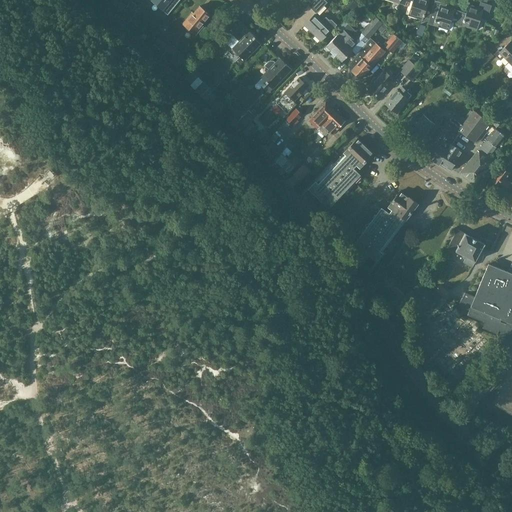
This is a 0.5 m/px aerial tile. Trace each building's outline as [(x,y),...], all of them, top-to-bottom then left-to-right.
[(125,5),(118,0),(106,0),(103,4),(117,15),(125,5)] [(151,0),(153,1),(160,7),(166,12),(165,14),(164,15),(166,16),(178,1),(176,0),(151,0)] [(324,0),(311,0),(307,5),(316,13),(326,2),(324,0)] [(399,0),(399,4),(399,3),(405,5),(406,2),(411,3),(407,16),(422,20),(423,17),(428,0),(399,0)] [(131,2),(127,7),(132,12),(133,10),(136,6),(131,2)] [(463,22),(462,25),(476,30),(480,18),(486,20),(491,6),(480,2),(478,8),(469,5),(466,13),(464,20),(463,19),(462,22),(463,22)] [(428,22),(427,24),(448,30),(452,18),(457,20),(456,23),(461,25),(462,25),(463,22),(462,22),(463,19),(464,20),(466,13),(460,12),(454,10),(454,9),(445,6),(439,4),(438,9),(433,7),(429,19),(428,22)] [(182,24),(190,30),(196,35),(203,27),(201,25),(209,15),(207,13),(207,12),(206,11),(205,11),(199,6),(193,14),(191,13),(186,19),(182,24)] [(325,17),(321,21),(314,15),(305,25),(321,40),(336,25),(331,20),(328,20),(325,17)] [(368,39),(371,35),(382,23),(375,17),(362,33),(368,39)] [(337,35),(326,46),(342,61),(353,51),(352,50),(358,44),(356,42),(361,36),(345,21),(340,27),(343,30),(337,35)] [(386,27),(382,23),(371,35),(375,38),(380,32),(381,33),(386,27)] [(417,30),(416,35),(421,36),(423,31),(424,27),(419,25),(417,30)] [(238,55),(240,56),(240,57),(236,61),(240,65),(244,61),(260,45),(247,32),(232,48),(238,55)] [(393,34),(383,45),(393,53),(402,42),(393,34)] [(178,54),(169,47),(158,37),(153,43),(164,52),(160,57),(169,64),(178,54)] [(375,43),(370,38),(365,44),(366,44),(348,65),(349,70),(360,79),(385,51),(375,43)] [(503,57),(508,62),(511,58),(511,41),(499,52),(498,50),(494,54),(500,60),(503,57)] [(487,50),(475,61),(476,61),(481,67),(487,61),(493,56),(487,50)] [(412,56),(409,60),(415,65),(418,62),(412,56)] [(268,70),(260,77),(266,82),(269,85),(264,90),(268,93),(272,89),(273,89),(289,72),(291,70),(279,58),(275,63),(273,62),(272,61),(270,61),(268,62),(264,66),(268,70)] [(399,70),(406,76),(415,65),(409,60),(408,59),(399,70)] [(474,63),(470,67),(475,72),(479,69),(481,67),(476,61),(474,63)] [(415,65),(406,76),(411,81),(420,71),(415,65)] [(394,79),(391,76),(384,69),(368,88),(378,97),(394,79)] [(275,102),(287,113),(297,104),(294,101),(308,87),(298,78),(284,92),(275,102)] [(202,81),(194,90),(200,96),(208,89),(209,87),(202,81)] [(211,92),(216,97),(226,88),(220,82),(211,92)] [(398,90),(398,89),(385,105),(395,114),(408,99),(411,95),(406,91),(407,91),(401,86),(398,90)] [(308,121),(317,129),(321,126),(335,112),(325,103),(308,121)] [(270,137),(274,142),(301,115),(296,110),(270,137)] [(412,117),(407,123),(423,137),(434,124),(430,120),(433,116),(426,110),(419,118),(418,117),(421,115),(417,111),(412,117)] [(433,142),(426,153),(430,156),(430,157),(439,163),(450,170),(459,156),(458,156),(461,151),(452,146),(452,145),(455,140),(460,132),(474,142),(477,145),(493,125),(496,127),(501,119),(492,113),(487,120),(474,110),(474,111),(466,121),(459,130),(451,125),(446,121),(433,142)] [(244,126),(254,116),(248,111),(239,121),(244,126)] [(317,129),(311,136),(317,142),(324,134),(325,135),(328,132),(332,135),(345,122),(335,112),(321,126),(317,129)] [(456,112),(448,122),(451,125),(459,130),(466,121),(465,120),(456,112)] [(249,137),(257,129),(251,123),(243,130),(249,137)] [(505,137),(495,129),(486,141),(486,140),(478,151),(477,151),(460,173),(475,185),(496,159),(493,157),(491,160),(486,156),(493,148),(495,149),(505,137)] [(261,133),(250,144),(254,148),(265,137),(261,133)] [(359,168),(373,153),(358,138),(344,153),(347,156),(318,186),(315,183),(308,190),(327,208),(359,175),(353,169),(357,165),(359,168)] [(285,147),(281,150),(288,157),(292,153),(285,147)] [(319,164),(324,168),(337,154),(333,149),(319,164)] [(274,161),(281,168),(288,161),(281,153),(274,161)] [(495,174),(491,180),(504,190),(511,180),(511,175),(506,171),(507,171),(509,168),(511,163),(511,153),(504,164),(502,167),(501,166),(495,174)] [(288,161),(281,168),(287,174),(294,166),(288,161)] [(293,175),(299,181),(309,170),(303,164),(293,175)] [(46,177),(48,180),(54,175),(49,169),(43,174),(46,177)] [(355,244),(375,260),(378,262),(385,253),(382,251),(417,204),(409,197),(408,198),(399,192),(388,206),(393,210),(389,214),(381,209),(364,231),(355,244)] [(393,242),(398,246),(410,230),(405,226),(393,242)] [(463,262),(471,267),(475,259),(484,243),(464,233),(457,229),(448,246),(455,250),(455,251),(466,256),(463,262)] [(511,273),(488,264),(474,297),(464,293),(458,305),(469,310),(467,315),(485,322),(482,328),(497,334),(498,331),(509,335),(511,331),(511,273)] [(434,290),(443,299),(448,293),(440,285),(434,290)] [(511,340),(507,347),(511,350),(511,376),(510,377),(510,378),(511,379),(503,385),(503,386),(505,387),(497,394),(497,395),(497,394),(499,395),(493,404),(511,410),(511,340)]
